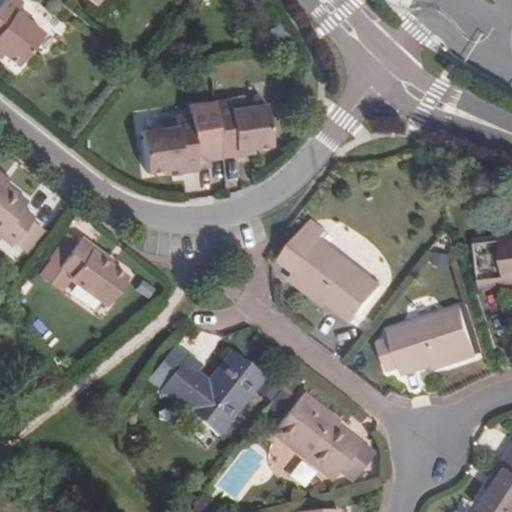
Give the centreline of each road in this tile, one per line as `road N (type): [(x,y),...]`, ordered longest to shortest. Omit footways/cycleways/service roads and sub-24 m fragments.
road 1 (residential): [(0,121),(98,198),(188,224),(225,219),(276,194),(363,95)]
road 2 (residential): [(245,309),(422,446)]
road 3 (tertiary): [(511,136),(400,88)]
